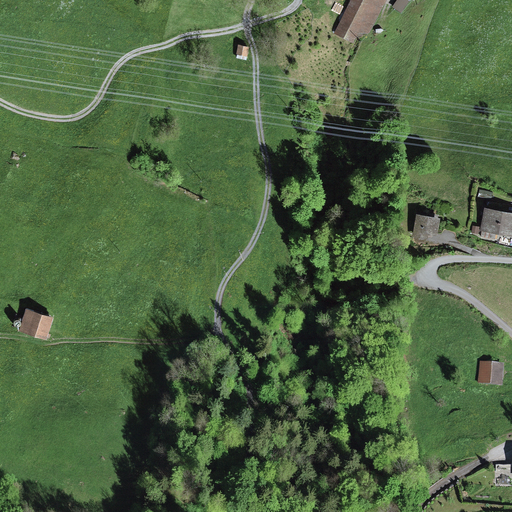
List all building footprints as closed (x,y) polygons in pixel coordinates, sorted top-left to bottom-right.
[(384,0),(352,0),(336,34),(352,42),(358,30),(368,33),(384,0)] [(404,11),(410,0),(397,0),(395,5),(404,11)] [(248,48),(238,46),(236,57),(246,58),(248,48)] [(511,210),(484,206),(481,230),(511,235),(511,210)] [(440,215),(416,212),(412,235),(432,238),(433,234),(437,234),(440,215)] [(49,316),(23,308),(17,332),(43,339),(49,316)] [(504,363),(480,361),(479,383),(502,385),(504,363)]
